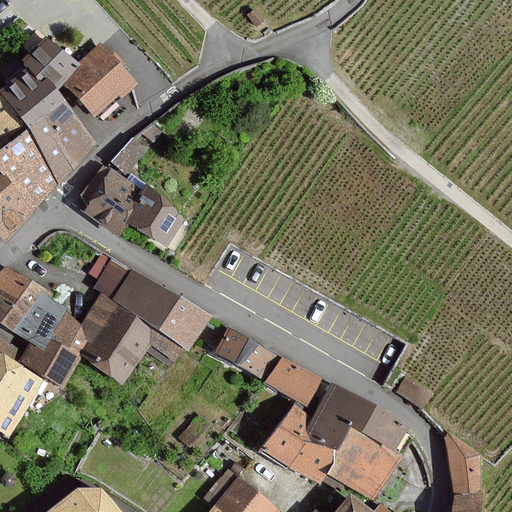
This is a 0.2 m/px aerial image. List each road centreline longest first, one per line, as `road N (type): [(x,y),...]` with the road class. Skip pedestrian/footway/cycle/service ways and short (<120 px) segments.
road 1 (residential): [(57,211),(403,410),(431,442),(440,469),(438,511)]
road 2 (residential): [(298,37),(216,69),(165,101),(97,159),(57,211)]
road 3 (track): [(298,37),(395,147),(511,241)]
